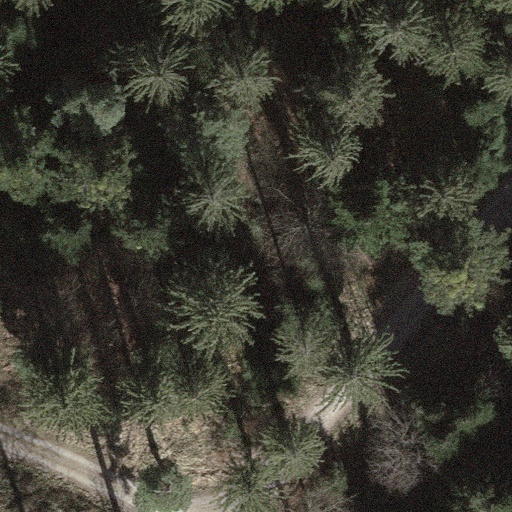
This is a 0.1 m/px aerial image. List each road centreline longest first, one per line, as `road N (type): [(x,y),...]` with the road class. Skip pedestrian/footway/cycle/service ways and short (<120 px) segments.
road 1 (track): [(511,202),(249,511)]
road 2 (track): [(149,511),(77,464),(0,435)]
